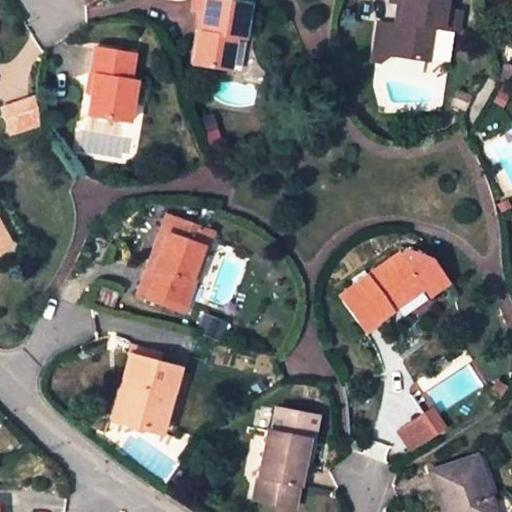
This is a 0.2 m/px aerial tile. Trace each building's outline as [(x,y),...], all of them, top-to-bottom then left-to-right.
[(246,1),(239,0),(193,0),(192,11),(202,13),(199,30),(196,30),(191,60),(227,66),(232,35),(240,37),(246,1)] [(441,0),(388,0),(389,1),(400,3),(398,21),(377,18),(372,57),(382,58),(389,50),(426,55),(430,25),(438,26),(440,7),(441,0)] [(440,7),(438,26),(451,28),(454,9),(440,7)] [(131,52),(95,45),(90,70),(95,70),(88,111),(127,119),(134,78),(127,77),(131,52)] [(0,109),(0,113),(10,138),(43,127),(32,99),(0,109)] [(168,211),(148,263),(154,265),(173,213),(168,211)] [(182,308),(193,279),(188,278),(201,244),(206,246),(212,229),(173,213),(154,265),(148,263),(138,291),(182,308)] [(0,246),(2,250),(8,246),(0,231),(0,246)] [(188,278),(193,279),(206,246),(201,244),(188,278)] [(364,324),(391,304),(388,299),(421,277),(424,282),(423,283),(427,288),(446,276),(431,254),(411,247),(403,252),(400,248),(340,289),(364,324)] [(391,304),(423,283),(424,282),(421,277),(388,299),(391,304)] [(132,342),(130,352),(162,362),(164,350),(132,342)] [(128,389),(120,418),(159,429),(176,365),(162,362),(130,352),(128,351),(122,372),(137,376),(133,391),(128,389)] [(110,415),(120,418),(128,389),(133,391),(137,376),(122,372),(110,415)] [(264,427),(255,473),(296,481),(300,460),(304,437),(308,437),(313,414),(274,405),(269,428),(264,427)] [(432,411),(396,433),(408,453),(444,431),(432,411)] [(315,438),(308,437),(304,437),(300,460),(310,462),(315,438)] [(483,451),(474,454),(488,494),(497,491),(483,451)] [(489,511),(484,496),(488,494),(474,454),(431,470),(445,511),(489,511)] [(292,500),(296,481),(255,473),(252,493),(292,500)]
